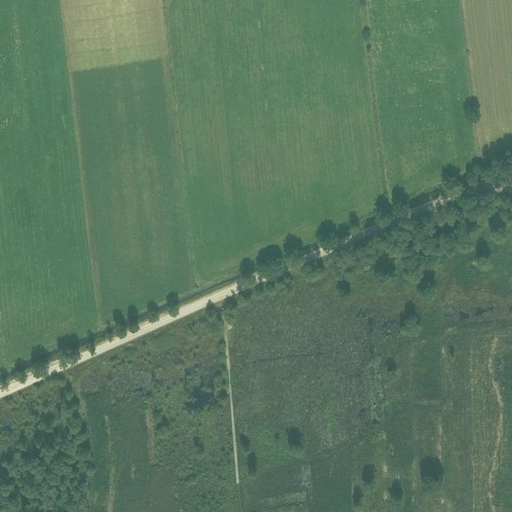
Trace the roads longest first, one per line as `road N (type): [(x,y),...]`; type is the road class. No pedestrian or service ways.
road 1 (track): [(511,178),(467,184),(221,293)]
road 2 (track): [(221,293),(0,390)]
